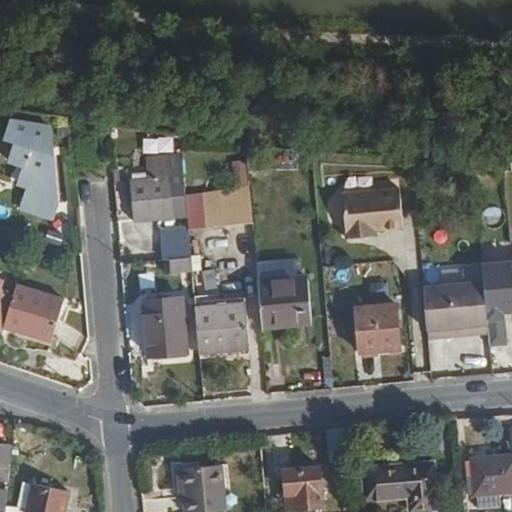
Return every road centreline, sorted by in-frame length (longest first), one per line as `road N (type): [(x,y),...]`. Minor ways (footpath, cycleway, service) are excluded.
road 1 (residential): [(511,394),(115,430)]
road 2 (residential): [(115,430),(94,196)]
road 3 (residential): [(0,387),(115,430)]
